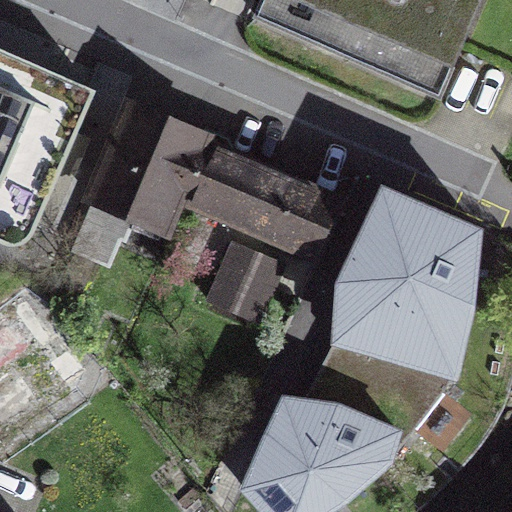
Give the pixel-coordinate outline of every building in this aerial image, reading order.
[(264,0),(254,25),(443,107),(488,0),(264,0)] [(36,252),(46,242),(107,89),(0,42),(0,258),(10,260),(24,259),(36,252)] [(319,265),(344,205),(310,190),(306,183),(128,100),(82,207),(171,245),(185,207),(319,265)] [(335,287),(330,352),(453,386),(458,388),(476,314),(485,233),(381,189),(335,287)] [(235,243),(207,303),(252,324),(280,264),(235,243)] [(0,447),(86,383),(27,294),(0,312),(0,447)] [(453,386),(330,352),(304,401),(340,406),(405,434),(401,448),(453,386)] [(405,434),(340,406),(304,401),(282,398),(239,495),(254,511),(342,511),(349,508),(396,468),(401,448),(405,434)]
